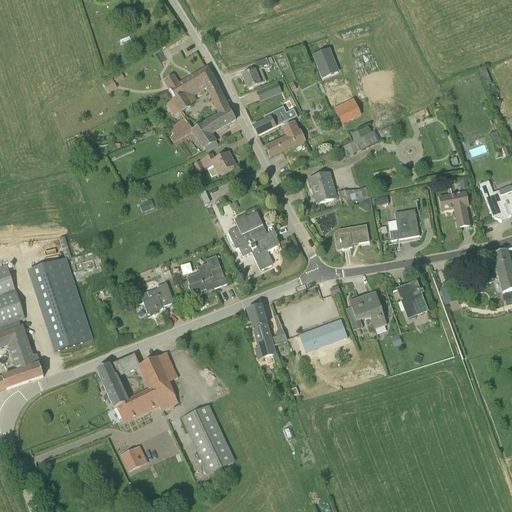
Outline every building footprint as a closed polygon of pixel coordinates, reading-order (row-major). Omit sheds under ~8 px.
[(269,66),(267,60),(255,64),(257,71),(269,66)] [(203,80),(211,76),(207,69),(195,77),(178,86),(166,94),(172,102),(199,86),(198,84),(204,81),(203,80)] [(478,72),(487,94),(491,92),(488,86),(491,84),(485,69),(478,72)] [(254,72),(242,77),(247,90),(260,86),(254,72)] [(115,85),(124,80),(121,74),(103,84),(107,91),(116,86),(115,85)] [(219,91),(211,76),(203,80),(204,81),(198,84),(199,86),(172,102),(180,114),(191,107),(190,105),(196,102),(193,97),(206,90),(220,115),(229,110),(219,91)] [(361,115),(354,102),(335,110),(341,125),(361,115)] [(257,138),(282,124),(283,125),(289,121),(296,118),(291,107),(284,110),(285,113),(279,116),(278,115),(252,129),(257,138)] [(230,111),(229,110),(220,115),(221,116),(192,132),(204,149),(215,142),(211,135),(235,121),(229,111),(230,111)] [(265,150),(269,159),(306,140),(301,131),(300,132),(295,123),(281,129),(286,139),(265,150)] [(175,126),(169,129),(173,135),(169,138),(174,144),(183,138),(175,126)] [(375,132),(340,149),(344,159),(379,143),(375,132)] [(511,155),(509,147),(503,149),(506,159),(511,156),(511,155)] [(218,176),(235,167),(231,159),(228,160),(225,155),(215,160),(212,155),(192,165),(197,175),(206,171),(213,167),(218,176)] [(333,201),(326,175),(308,180),(314,199),(318,198),(320,205),(333,201)] [(511,214),(511,188),(511,187),(493,194),(489,182),(480,186),(492,219),(501,223),(503,220),(510,217),(511,216),(511,214)] [(342,207),(349,205),(345,191),(338,193),(342,207)] [(458,229),(469,227),(465,205),(467,203),(465,194),(439,199),(442,210),(456,207),(458,220),(456,220),(458,229)] [(384,198),(376,199),(377,207),(385,205),(384,198)] [(140,205),(143,214),(155,209),(152,201),(140,205)] [(394,215),(398,232),(389,234),(392,246),(401,244),(400,241),(419,238),(414,211),(394,215)] [(259,264),(262,271),(272,267),(264,251),(278,244),(275,238),(277,238),(276,235),(271,237),(270,234),(267,235),(257,214),(246,219),(245,216),(234,221),(238,228),(227,233),(236,251),(238,250),(242,258),(252,254),(258,265),(259,264)] [(349,235),(339,236),(340,241),(340,242),(340,244),(341,244),(342,251),(352,249),(352,246),(369,243),(367,228),(348,231),(349,235)] [(511,290),(511,272),(507,252),(506,251),(493,255),(503,293),(511,290)] [(66,261),(28,273),(55,354),(92,342),(66,261)] [(188,288),(192,297),(202,293),(202,295),(207,294),(207,292),(214,289),(214,291),(227,286),(218,263),(205,269),(206,274),(199,276),(202,283),(188,288)] [(0,297),(15,292),(7,267),(0,269),(0,297)] [(408,319),(426,312),(416,284),(397,291),(408,319)] [(148,316),(163,311),(162,309),(174,304),(167,286),(159,289),(159,290),(133,300),(135,307),(142,304),(148,316)] [(322,300),(317,287),(271,304),(276,317),(322,300)] [(0,297),(0,328),(17,323),(24,321),(25,320),(15,292),(0,297)] [(363,299),(370,318),(374,330),(386,326),(377,298),(371,300),(370,296),(363,299)] [(350,319),(354,333),(362,330),(359,322),(370,318),(363,299),(350,303),(355,317),(350,319)] [(261,306),(247,311),(259,349),(256,350),(258,361),(275,355),(273,346),(286,342),(282,332),(270,336),(261,306)] [(299,337),(306,355),(347,339),(341,321),(299,337)] [(0,392),(43,378),(39,366),(40,366),(36,356),(33,357),(23,327),(18,328),(17,323),(0,328),(0,392)] [(134,356),(120,362),(121,362),(125,374),(139,367),(151,391),(159,409),(161,413),(178,404),(157,359),(139,367),(134,356)] [(112,367),(111,366),(100,371),(100,372),(97,373),(100,381),(97,382),(100,387),(102,386),(113,410),(116,409),(127,404),(126,402),(110,368),(112,367)] [(298,395),(296,389),(290,391),(293,397),(298,395)] [(151,391),(126,402),(127,404),(116,409),(121,422),(136,415),(138,419),(159,409),(151,391)] [(207,476),(235,463),(208,407),(181,420),(207,476)] [(139,459),(138,460),(133,451),(121,457),(129,473),(141,467),(139,462),(140,462),(139,459)]
